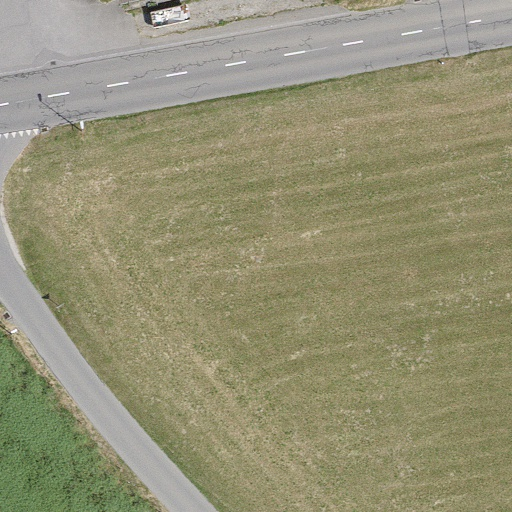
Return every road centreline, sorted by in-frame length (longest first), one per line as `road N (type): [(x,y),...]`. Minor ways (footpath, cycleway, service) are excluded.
road 1 (unclassified): [(0,108),(511,15)]
road 2 (unclassified): [(190,511),(0,256)]
